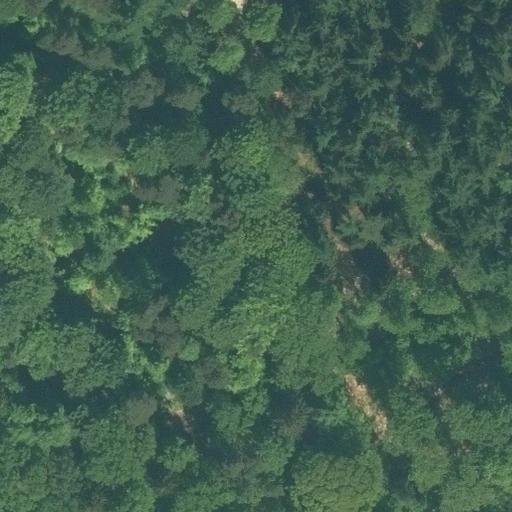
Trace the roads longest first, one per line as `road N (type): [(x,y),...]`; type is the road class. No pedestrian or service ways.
road 1 (track): [(0,490),(511,276)]
road 2 (track): [(227,0),(338,511)]
